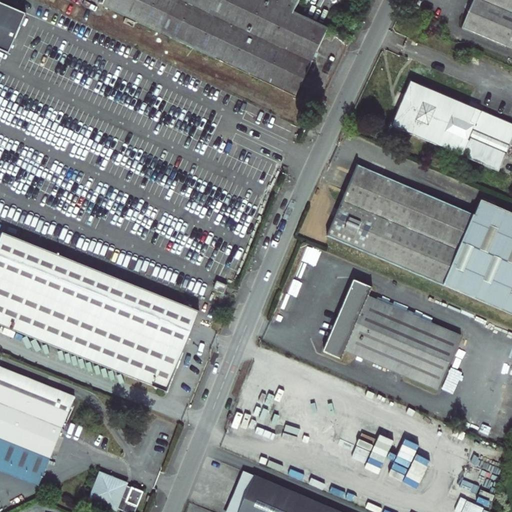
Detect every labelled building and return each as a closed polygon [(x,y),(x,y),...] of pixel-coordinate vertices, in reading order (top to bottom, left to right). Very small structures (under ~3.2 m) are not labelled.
[(300,0),(105,0),(102,6),(296,97),(328,28),(294,13),(300,0)] [(511,0),(473,0),(462,28),(511,48),(511,0)] [(0,54),(7,57),(26,15),(0,4),(0,54)] [(511,140),(511,124),(490,115),(469,106),(411,82),(392,126),(499,171),(511,140)] [(358,166),(338,213),(314,203),(306,223),(318,229),(324,215),(335,219),(328,236),(511,313),(511,214),(480,201),(474,215),(358,166)] [(40,184),(71,198),(75,189),(43,175),(40,184)] [(200,312),(3,234),(0,242),(0,325),(168,392),(200,312)] [(342,360),(346,351),(392,371),(438,390),(443,379),(456,347),(461,336),(369,296),(372,288),(354,281),(324,352),(342,360)] [(224,294),(227,286),(221,283),(218,282),(214,290),(224,294)] [(465,351),(456,347),(443,379),(452,383),(465,351)] [(75,397),(0,366),(0,439),(35,453),(47,422),(63,429),(75,397)] [(0,471),(39,487),(63,429),(47,422),(35,453),(0,439),(0,471)] [(359,463),(373,468),(376,458),(391,463),(398,444),(369,434),(359,463)] [(239,511),(255,476),(244,471),(226,511),(239,511)] [(137,507),(143,493),(132,488),(131,490),(127,488),(126,483),(103,474),(100,475),(90,497),(92,500),(114,510),(119,509),(123,498),(127,500),(126,502),(137,507)] [(255,476),(239,511),(340,511),(255,475),(255,476)]
